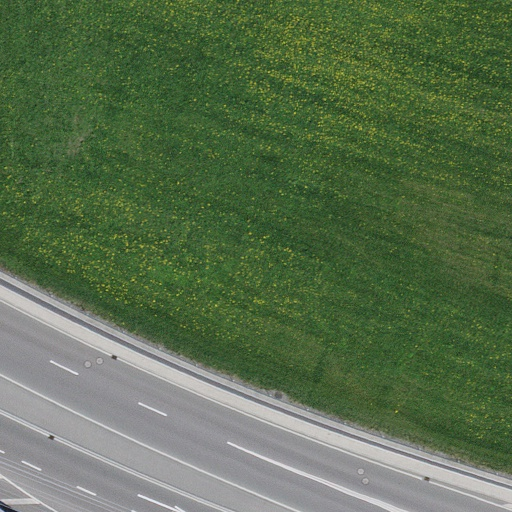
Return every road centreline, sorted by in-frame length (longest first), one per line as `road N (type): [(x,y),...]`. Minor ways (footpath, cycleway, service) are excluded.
road 1 (secondary): [(469,511),(4,344)]
road 2 (secondary): [(358,511),(4,344)]
road 3 (secondary): [(39,459),(172,511)]
